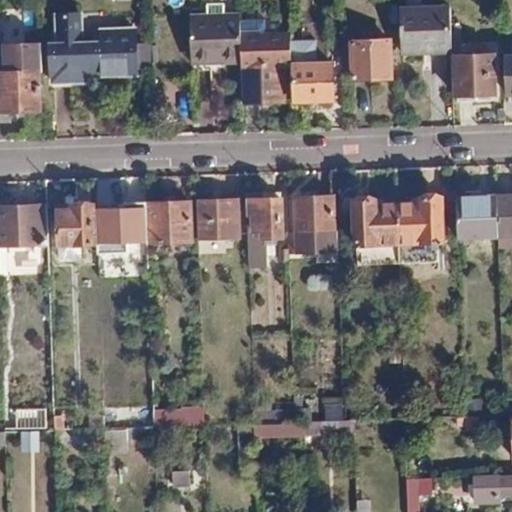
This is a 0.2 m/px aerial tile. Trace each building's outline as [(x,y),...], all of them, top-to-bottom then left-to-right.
[(241,62),(240,34),(240,13),(223,13),(223,3),(205,4),(205,14),(189,14),(190,57),(220,56),(220,63),(241,62)] [(402,51),(451,50),(450,6),(401,7),(402,51)] [(52,46),(53,82),(88,81),(87,72),(97,72),(97,77),(137,75),(136,30),(101,31),(102,45),(81,45),(80,15),(58,15),(59,46),(52,46)] [(281,33),(240,34),(241,62),(241,67),(244,66),(245,102),(283,102),(281,33)] [(0,65),(0,100),(0,108),(37,107),(36,64),(41,64),(40,35),(4,36),(5,65),(0,65)] [(315,39),(291,39),(293,101),(332,100),(331,63),(315,63),(315,39)] [(390,41),(351,42),(353,81),(391,80),(390,41)] [(493,49),(454,50),(455,93),(494,92),(493,49)] [(176,95),(176,133),(192,132),(190,94),(176,95)] [(25,116),(26,141),(43,141),(42,115),(25,116)] [(419,200),(397,202),(399,236),(409,236),(410,255),(437,254),(437,243),(443,243),(442,192),(420,193),(419,200)] [(511,192),(497,193),(498,235),(511,234),(511,192)] [(497,193),(457,194),(459,237),(498,235),(497,193)] [(378,194),(354,195),(355,236),(361,237),(361,256),(400,255),(399,236),(397,202),(377,202),(378,194)] [(282,196),(248,197),(249,217),(254,216),(255,240),(283,240),(282,196)] [(332,197),(295,198),(297,256),(314,254),(317,252),(340,252),(340,233),(333,233),(332,197)] [(120,208),(98,209),(100,249),(149,247),(148,202),(120,203),(120,208)] [(68,221),(54,220),(55,259),(91,259),(90,205),(67,205),(68,221)] [(189,205),(151,206),(152,245),(190,245),(189,205)] [(238,205),(199,205),(200,244),(238,243),(238,205)] [(47,210),(0,211),(0,257),(0,272),(17,272),(17,252),(49,250),(47,210)] [(345,418),(344,401),(324,403),(326,419),(345,418)] [(306,438),(306,422),(255,423),(255,439),(306,438)] [(107,430),(109,454),(129,452),(127,428),(107,430)] [(40,430),(21,430),(22,451),(41,450),(40,430)] [(173,470),(173,486),(191,486),(190,469),(173,470)] [(499,471),(474,471),(476,498),(500,499),(500,492),(511,491),(511,474),(499,475),(499,471)] [(430,473),(407,473),(405,511),(418,511),(417,492),(430,492),(430,473)]
